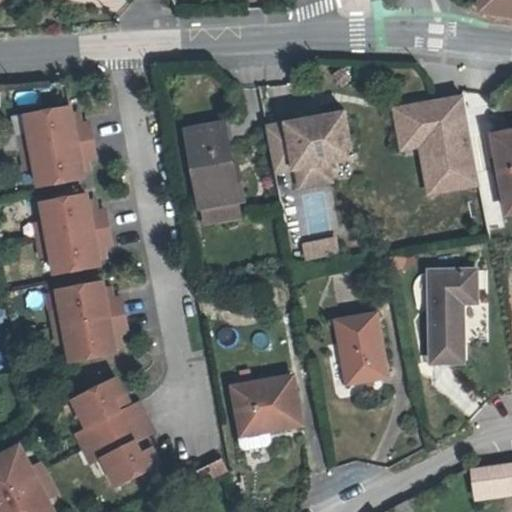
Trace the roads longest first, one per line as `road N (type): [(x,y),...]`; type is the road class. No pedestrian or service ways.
road 1 (residential): [(190,416),(114,41)]
road 2 (tertiary): [(435,37),(324,32),(114,41)]
road 3 (residential): [(511,438),(351,511)]
